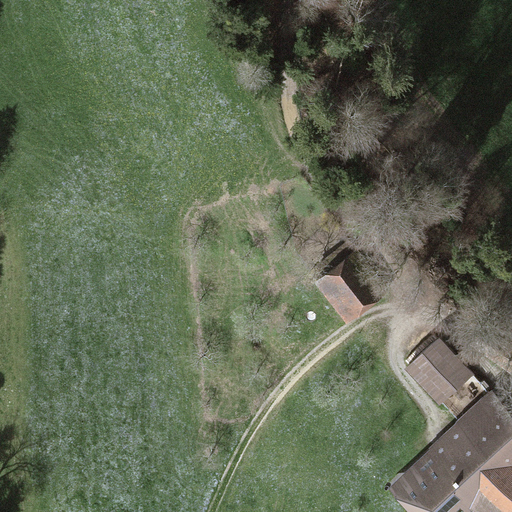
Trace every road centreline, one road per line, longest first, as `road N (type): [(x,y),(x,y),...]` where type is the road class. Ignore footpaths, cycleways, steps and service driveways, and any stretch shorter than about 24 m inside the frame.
road 1 (track): [(267,0),(274,113),(344,233),(417,300)]
road 2 (track): [(211,511),(253,427),(314,353),(364,318),(417,300)]
road 3 (track): [(511,397),(417,300),(397,337),(396,358),(440,422)]
